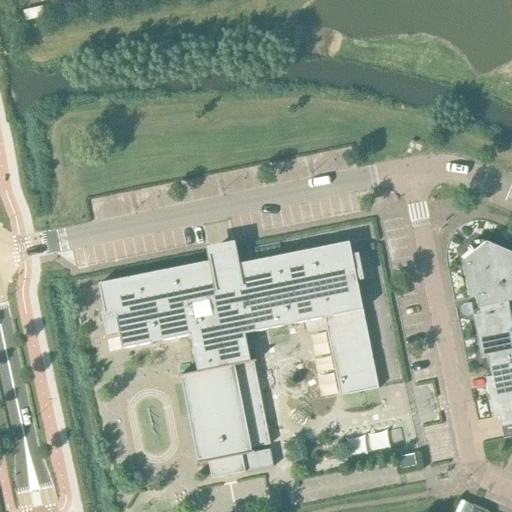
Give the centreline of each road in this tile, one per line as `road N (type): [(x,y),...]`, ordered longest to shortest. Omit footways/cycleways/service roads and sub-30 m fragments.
road 1 (residential): [(0,254),(407,170)]
road 2 (residential): [(511,492),(474,474),(469,462),(407,170)]
road 3 (tertiary): [(40,511),(0,321)]
